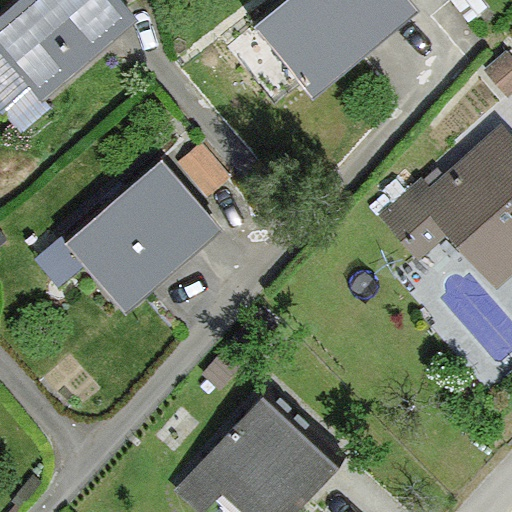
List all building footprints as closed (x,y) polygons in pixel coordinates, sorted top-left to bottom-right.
[(41,95),(135,14),(122,0),(14,0),(0,12),(0,107),(3,111),(32,85),(41,95)] [(281,0),(256,22),(281,53),(254,76),(274,101),(301,78),(312,93),(416,5),(411,0),(281,0)] [(511,262),(511,91),(458,139),(473,156),(431,194),(420,182),(384,214),(417,252),(451,222),(498,275),(511,262)] [(160,157),(67,238),(125,306),(219,224),(160,157)] [(288,511),(343,452),(271,386),(178,487),(200,507),(221,485),(250,511),(288,511)]
